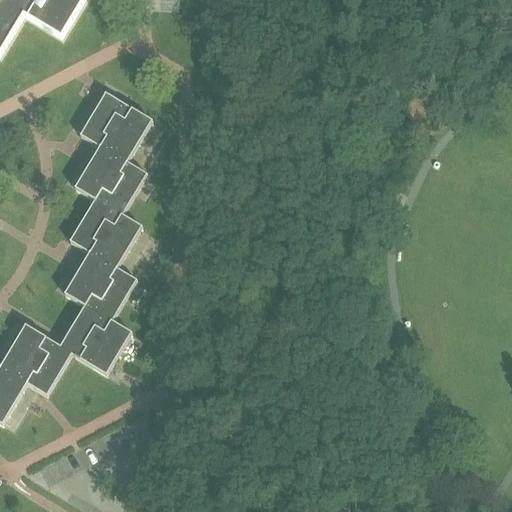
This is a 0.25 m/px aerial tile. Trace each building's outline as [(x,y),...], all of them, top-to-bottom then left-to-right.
[(7,0),(5,4),(25,17),(24,18),(62,41),(86,0),(7,0)] [(0,58),(24,18),(25,17),(5,4),(3,3),(0,1),(0,58)] [(81,139),(81,140),(100,151),(128,168),(129,167),(154,126),(125,108),(106,97),(81,139)] [(100,151),(76,192),(95,204),(96,203),(124,220),(136,199),(148,179),(148,178),(129,167),(128,168),(100,151)] [(91,211),(70,245),(71,246),(90,257),(91,256),(118,273),(143,232),(143,231),(126,221),(124,220),(96,203),(95,204),(91,211)] [(90,257),(65,298),(80,307),(85,310),(86,309),(113,326),(126,305),(137,285),(138,284),(137,284),(118,273),(91,256),(90,257)] [(85,310),(61,350),(74,358),(73,359),(108,380),(108,379),(133,338),(133,337),(113,326),(86,309),(85,310)] [(26,329),(1,370),(29,387),(29,388),(39,394),(48,400),(73,359),(74,358),(61,350),(53,345),(26,329)] [(0,426),(4,429),(29,388),(29,387),(1,370),(0,369),(0,426)]
